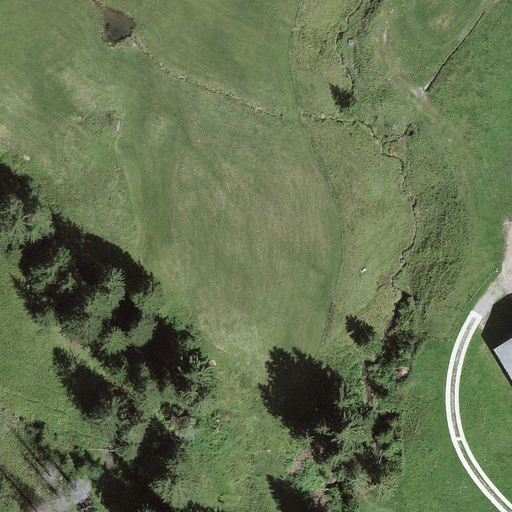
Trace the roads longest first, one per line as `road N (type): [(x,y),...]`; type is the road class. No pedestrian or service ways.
road 1 (track): [(394,0),(381,32),(386,64),(458,143),(511,233)]
road 2 (track): [(511,281),(464,339),(451,410),(470,464),(511,510)]
